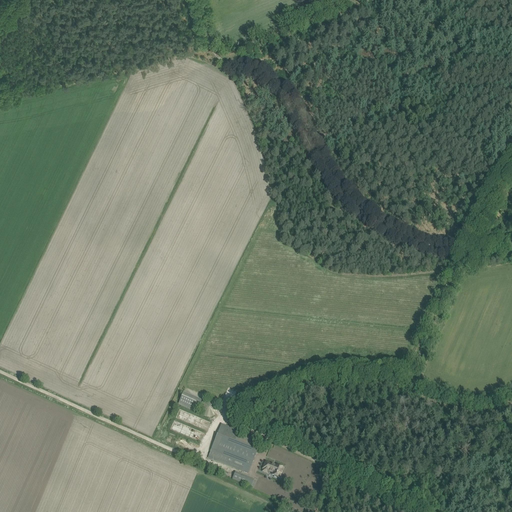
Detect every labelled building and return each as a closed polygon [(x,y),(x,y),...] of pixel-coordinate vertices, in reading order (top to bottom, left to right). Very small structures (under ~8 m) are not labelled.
[(183,392),(178,404),(197,412),(202,400),(183,392)] [(200,410),(203,415),(210,417),(216,414),(218,408),(215,402),(208,400),(202,403),(200,410)] [(214,457),(219,459),(227,462),(226,463),(240,468),(239,470),(248,474),(261,442),(226,428),(214,457)] [(265,461),(262,469),(263,470),(262,472),(268,475),(269,472),(272,473),(271,475),(274,477),(277,478),(280,479),(285,468),(265,461)] [(254,480),(236,472),(233,479),(251,487),(251,486),(254,480)]
